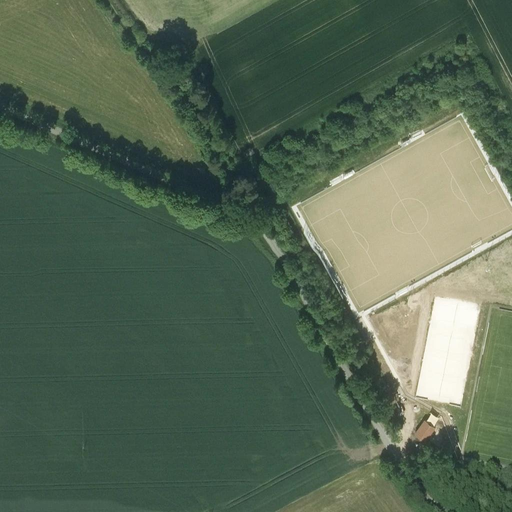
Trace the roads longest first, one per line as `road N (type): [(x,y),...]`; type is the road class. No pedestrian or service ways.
road 1 (unclassified): [(0,102),(250,212),(399,464),(439,511)]
road 2 (track): [(250,212),(181,76),(109,0)]
